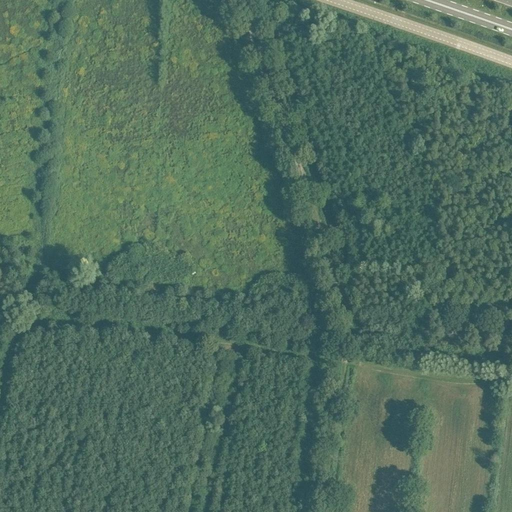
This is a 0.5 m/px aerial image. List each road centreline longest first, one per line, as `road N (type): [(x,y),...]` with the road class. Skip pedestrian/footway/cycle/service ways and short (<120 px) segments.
road 1 (track): [(244,0),(339,319),(336,354)]
road 2 (unclassified): [(511,64),(333,0)]
